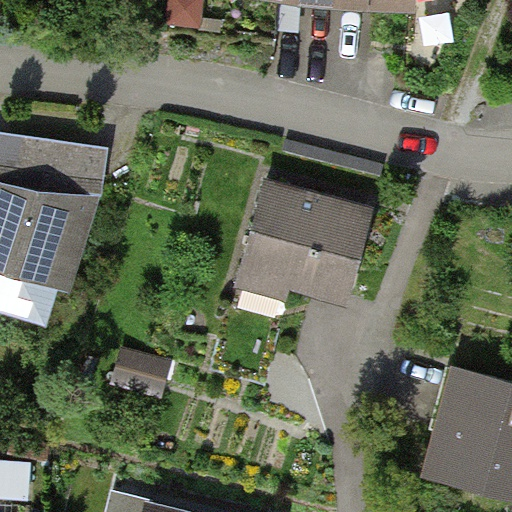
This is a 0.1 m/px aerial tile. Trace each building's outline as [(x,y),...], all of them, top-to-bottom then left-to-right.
[(337,0),(258,0),(257,22),(335,26),(337,0)] [(415,0),(337,0),(335,26),(414,31),(415,0)] [(72,310),(102,208),(102,166),(0,152),(0,332),(49,347),(60,307),(72,310)] [(372,223),(269,196),(242,296),(345,323),(372,223)] [(511,400),(458,388),(435,491),(511,508),(511,400)] [(0,487),(33,487),(33,456),(0,455),(0,487)]
